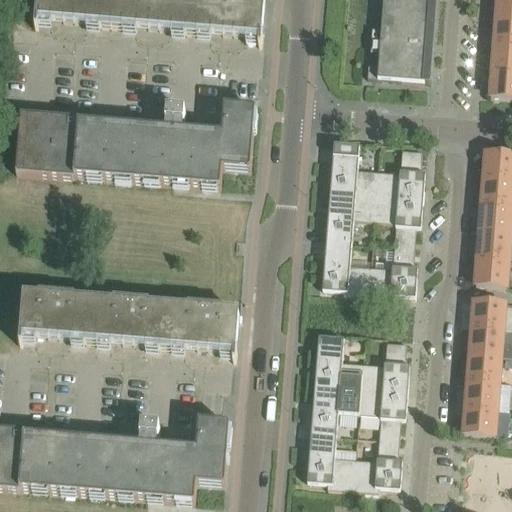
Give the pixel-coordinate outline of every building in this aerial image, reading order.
[(235,38),(246,39),(261,40),(264,2),(239,0),(37,0),(36,22),(63,24),(62,26),(75,27),(75,25),(100,27),(100,32),(122,33),(122,29),(147,31),(147,33),(160,34),(160,32),(185,34),(185,39),(196,40),(197,35),(222,37),(222,39),(234,40),(235,38)] [(429,20),(430,0),(384,0),(383,16),(429,20)] [(511,0),(497,0),(496,22),(511,22),(511,0)] [(426,53),(429,20),(383,16),(380,49),(426,53)] [(511,49),(511,22),(496,22),(494,48),(511,49)] [(511,49),(494,48),(492,74),(511,75),(511,49)] [(424,74),(426,53),(380,49),(379,70),(368,70),(367,82),(401,85),(401,84),(426,86),(426,87),(429,87),(430,75),(424,74)] [(511,75),(492,74),(490,101),(511,102),(511,75)] [(76,183),(76,182),(220,194),(222,174),(250,177),(255,114),(224,111),(222,139),(183,136),(185,115),(166,114),(165,126),(166,126),(165,140),(68,132),(69,123),(20,119),(16,179),(76,183)] [(376,203),(378,178),(357,176),(358,152),(334,150),(332,179),(336,179),(335,186),(332,185),(331,199),(376,203)] [(376,203),(422,206),(423,192),(419,192),(422,157),(402,155),(400,179),(378,178),(376,203)] [(511,159),(486,157),(484,184),(511,186),(511,159)] [(482,205),(481,210),(511,212),(511,186),(484,184),(482,205)] [(374,228),(376,203),(331,199),(329,213),(333,213),(333,220),(329,219),(327,247),(351,249),(353,226),(374,228)] [(421,220),(422,206),(376,203),(374,228),(396,229),(394,252),(414,254),(417,220),(421,220)] [(511,212),(481,210),(479,237),(510,239),(510,238),(511,237),(511,212)] [(479,237),(477,263),(508,265),(510,239),(479,237)] [(349,271),(351,249),(327,247),(324,274),(328,275),(328,281),(324,281),(323,295),(327,295),(327,296),(343,297),(342,302),(357,303),(368,304),(371,273),(349,271)] [(412,288),(414,254),(394,252),(392,275),(371,273),(368,304),(379,305),(394,306),(394,301),(410,302),(414,302),(415,288),(412,288)] [(477,263),(475,290),(506,292),(508,265),(477,263)] [(236,356),(236,354),(238,317),(211,315),(211,312),(200,311),(200,314),(137,309),(137,306),(126,305),(125,308),(62,303),(62,300),(51,299),(51,302),(23,300),(20,338),(47,341),(47,342),(60,343),(60,342),(85,344),(85,348),(96,349),(97,345),(122,347),(122,348),(134,349),(134,348),(159,350),(159,354),(171,355),(171,350),(196,352),(196,354),(209,355),(209,353),(236,356)] [(474,306),(472,333),(502,335),(505,309),(505,308),(474,306)] [(472,333),(470,359),(500,362),(502,345),(502,335),(472,333)] [(361,395),(363,370),(341,368),(343,344),(319,342),(317,371),(321,371),(320,378),(316,378),(315,391),(361,395)] [(361,395),(406,398),(408,385),(404,384),(407,349),(386,348),(385,372),(363,370),(361,395)] [(470,359),(468,386),(498,388),(500,362),(470,359)] [(468,386),(465,412),(496,414),(498,388),(468,386)] [(359,420),(361,395),(315,391),(314,405),(318,405),(317,412),(313,412),(311,439),(336,441),(337,418),(359,420)] [(405,412),(406,398),(361,395),(359,420),(381,422),(379,445),(399,446),(402,412),(405,412)] [(465,412),(463,439),(494,441),(496,421),(496,414),(465,412)] [(22,495),(194,509),(196,490),(224,492),(230,429),(198,427),(196,455),(157,451),(159,431),(141,429),(140,440),(139,455),(14,445),(14,435),(0,434),(0,494),(22,496),(22,495)] [(334,464),(336,441),(311,439),(309,467),(313,467),(313,474),(309,473),(308,488),(311,488),(327,489),(327,494),(342,495),(342,496),(353,497),(356,466),(334,464)] [(396,480),(399,446),(379,445),(377,467),(356,466),(353,497),(364,498),(364,497),(379,498),(379,493),(395,495),(395,494),(399,495),(400,481),(396,480)]
